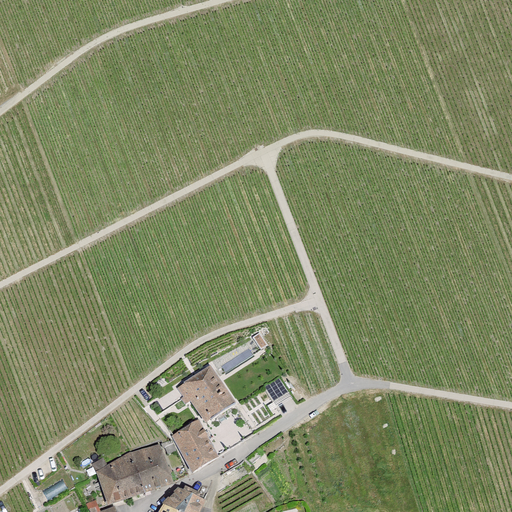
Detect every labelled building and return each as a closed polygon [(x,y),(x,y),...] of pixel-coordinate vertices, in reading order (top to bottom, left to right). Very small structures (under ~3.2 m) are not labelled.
[(185,386),(210,425),(239,406),(214,368),(185,386)] [(201,423),(177,439),(196,474),(223,459),(201,423)] [(149,495),(178,486),(165,446),(134,454),(149,495)] [(134,454),(100,473),(113,506),(149,495),(134,454)] [(93,462),(96,470),(107,467),(104,459),(93,462)] [(181,490),(166,508),(175,511),(206,511),(210,503),(181,490)]
